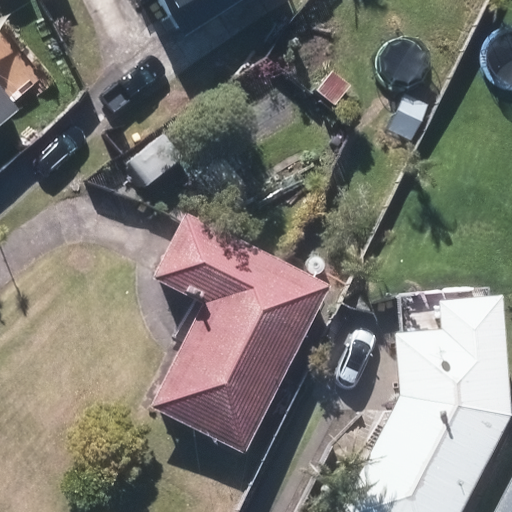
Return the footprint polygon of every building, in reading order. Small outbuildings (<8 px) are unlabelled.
[(162,0),(182,31),(231,0),(162,0)] [(0,121),(14,110),(0,93),(0,121)] [(409,195),(463,216),(477,178),(424,157),(409,195)] [(145,397),(239,445),(321,279),(177,207),(145,270),(195,295),(145,397)] [(392,391),(330,511),(331,511),(444,511),(497,408),(487,292),(431,296),(433,324),(387,329),(392,391)] [(511,511),(511,452),(482,511),(511,511)]
